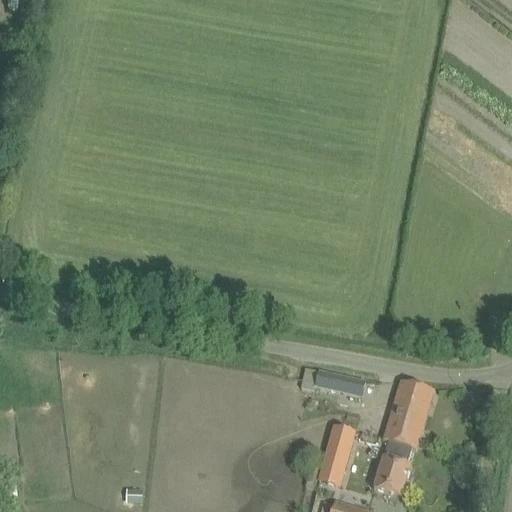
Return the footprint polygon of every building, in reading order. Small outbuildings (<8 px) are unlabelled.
[(366,385),(319,374),(306,371),(302,391),(314,394),(315,390),(363,401),(366,385)] [(420,444),(435,395),(401,384),(386,434),(420,444)] [(345,476),(357,435),(334,429),(318,484),(325,486),(329,472),(345,476)] [(384,460),(375,493),(383,496),(402,502),(412,470),(407,468),(412,453),(417,454),(420,444),(386,434),(383,443),(388,444),(386,454),(384,460)] [(308,480),(306,489),(315,492),(317,485),(319,478),(321,469),(311,467),(308,480)] [(365,511),(336,503),(335,506),(325,503),(322,511),(365,511)]
